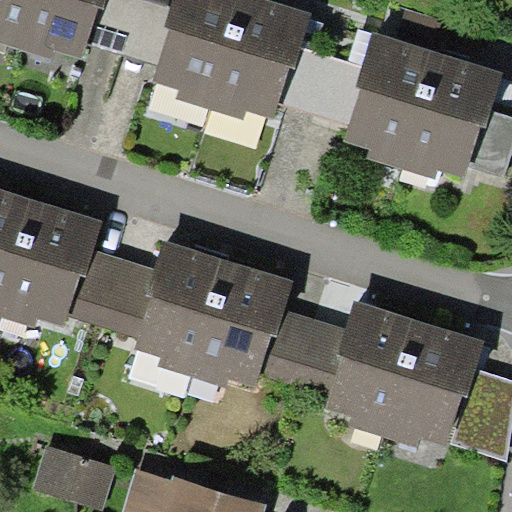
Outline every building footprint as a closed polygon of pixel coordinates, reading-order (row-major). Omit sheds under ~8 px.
[(118,0),(0,0),(0,35),(93,69),(118,0)] [(325,24),(259,0),(181,0),(152,82),(285,131),(325,24)] [(511,99),(511,81),(385,35),(345,144),(478,193),(511,99)] [(103,234),(0,196),(0,311),(65,336),(103,234)] [(294,292),(171,247),(133,351),(256,396),(294,292)] [(488,349),(372,307),(333,415),(448,457),(488,349)] [(51,431),(37,482),(104,501),(119,451),(51,431)] [(275,511),(282,492),(149,453),(131,511),(275,511)]
